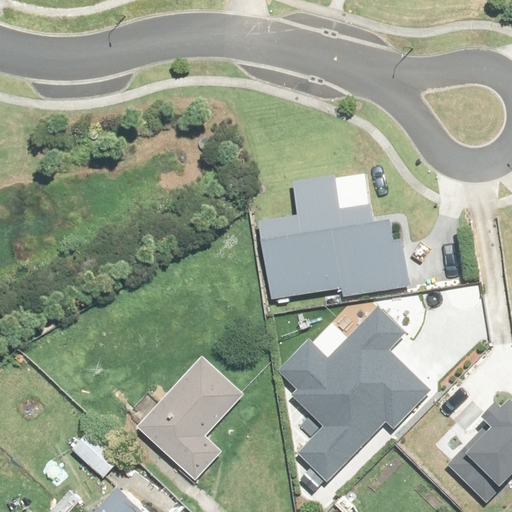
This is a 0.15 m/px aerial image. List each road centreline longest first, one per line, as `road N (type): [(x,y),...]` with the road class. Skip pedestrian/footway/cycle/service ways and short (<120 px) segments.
road 1 (residential): [(0,45),(66,58),(212,34),(285,47),(375,78)]
road 2 (residential): [(375,78),(484,68),(511,87)]
